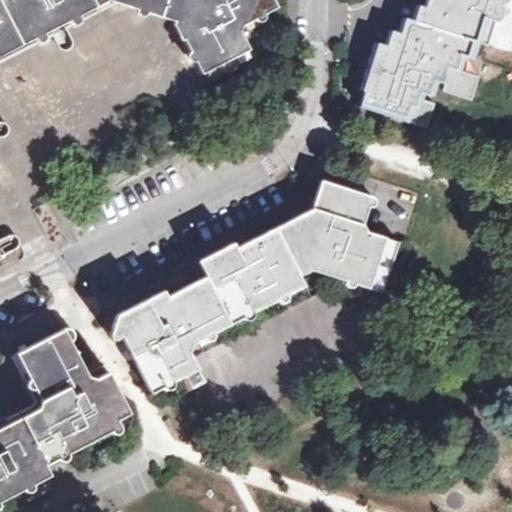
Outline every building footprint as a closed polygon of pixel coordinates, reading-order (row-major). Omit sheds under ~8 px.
[(0,0),(0,50),(24,37),(58,17),(78,14),(105,0),(118,0),(129,4),(179,23),(205,70),(251,48),(242,29),(243,26),(271,13),(272,0),(0,0)] [(118,0),(106,0),(101,3),(105,12),(116,6),(129,4),(118,0)] [(392,46),(384,43),(376,41),(359,89),(363,91),(359,105),(423,126),(430,102),(419,98),(421,91),(430,93),(435,79),(443,81),(440,89),(467,97),(476,73),(457,66),(464,50),(473,54),(478,38),(470,34),(477,15),(494,21),(506,13),(503,4),(509,0),(429,0),(427,6),(430,6),(426,20),(417,18),(412,34),(398,29),(392,46)] [(430,6),(427,6),(416,2),(411,16),(417,18),(426,20),(430,6)] [(78,14),(25,40),(32,50),(57,37),(105,12),(101,3),(78,14)] [(412,34),(417,18),(411,16),(403,13),(398,29),(412,34)] [(486,40),(494,21),(477,15),(470,34),(478,38),(486,40)] [(392,46),(398,29),(389,27),(384,43),(392,46)] [(0,51),(0,65),(32,50),(25,40),(0,51)] [(180,377),(185,388),(198,381),(184,351),(188,342),(301,287),(295,276),(307,271),(377,292),(392,243),(360,233),(356,224),(364,198),(325,185),(314,190),(307,212),(198,267),(201,274),(161,295),(159,291),(112,313),(106,329),(109,336),(115,333),(119,333),(149,391),(180,377)] [(0,494),(45,472),(41,463),(116,425),(114,420),(125,413),(103,372),(94,376),(82,374),(62,338),(66,336),(61,328),(16,352),(39,400),(43,399),(48,408),(18,422),(0,430),(0,494)] [(13,411),(18,422),(48,408),(43,399),(39,400),(16,352),(6,357),(27,397),(25,406),(13,411)] [(0,430),(18,422),(13,411),(0,417),(0,430)]
